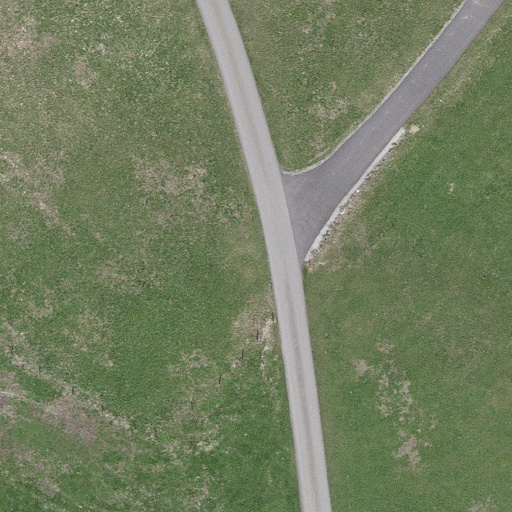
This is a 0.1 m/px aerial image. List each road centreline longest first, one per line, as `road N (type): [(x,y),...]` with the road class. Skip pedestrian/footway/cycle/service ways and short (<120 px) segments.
road 1 (unclassified): [(325,511),(266,117),(220,0)]
road 2 (track): [(289,249),(494,0)]
